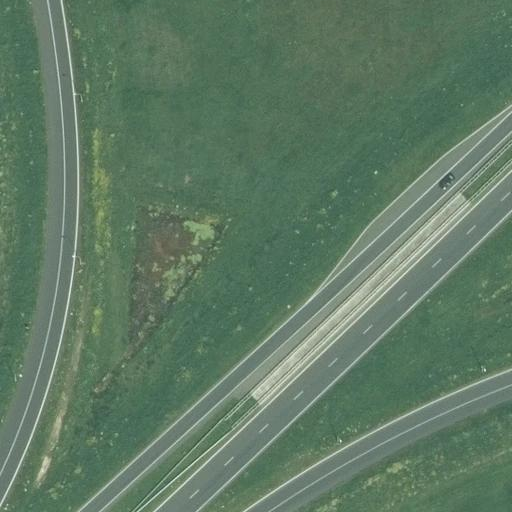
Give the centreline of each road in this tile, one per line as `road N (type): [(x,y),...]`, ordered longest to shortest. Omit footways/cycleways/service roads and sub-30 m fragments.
road 1 (trunk): [(511,123),(91,511)]
road 2 (motorway): [(52,0),(68,127),(68,230),(50,349),(0,487)]
road 3 (trunk): [(176,511),(511,192)]
road 4 (motorway): [(262,511),(363,448),(511,381)]
